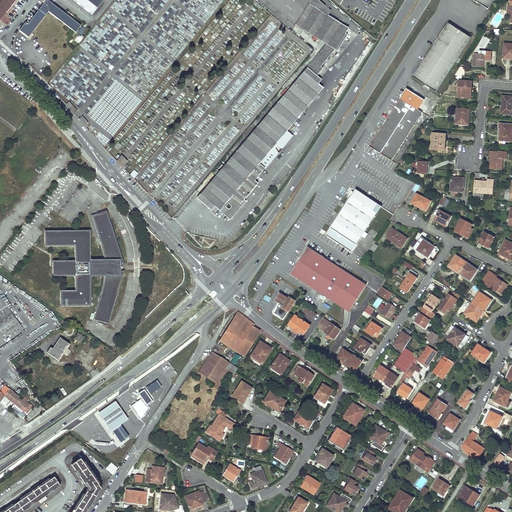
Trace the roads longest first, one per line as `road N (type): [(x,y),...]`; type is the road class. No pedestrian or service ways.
road 1 (primary): [(234,286),(424,0)]
road 2 (primary): [(409,0),(245,241)]
road 3 (tertiary): [(0,49),(189,255)]
road 4 (primary): [(208,282),(99,380),(0,448)]
road 5 (primary): [(0,466),(205,316)]
road 6 (residential): [(203,343),(96,511)]
road 7 (residential): [(353,387),(454,240)]
road 8 (residential): [(248,311),(348,384)]
